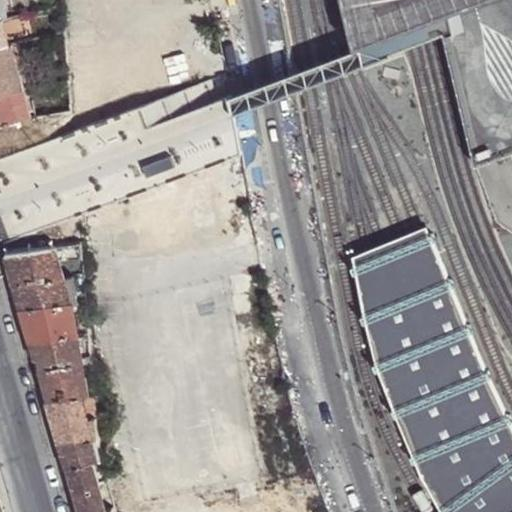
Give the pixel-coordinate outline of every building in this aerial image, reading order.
[(343,0),(357,59),(408,42),(414,40),(432,34),(441,31),(451,28),(445,5),(460,0),(343,0)] [(445,5),(451,28),(441,31),(474,159),(511,144),(511,0),(460,0),(445,5)] [(0,45),(9,43),(4,19),(0,19),(0,45)] [(0,49),(12,91),(19,89),(20,89),(9,43),(0,45),(0,49)] [(0,92),(12,91),(0,49),(0,92)] [(12,91),(19,119),(27,117),(19,89),(12,91)] [(0,122),(19,119),(12,91),(0,92),(0,122)] [(156,203),(215,196),(208,135),(148,142),(156,203)] [(511,511),(511,420),(484,359),(435,235),(424,239),(405,248),(386,256),(370,263),(361,267),(382,370),(413,448),(442,511),(511,511)] [(11,273),(15,285),(64,276),(60,260),(83,257),(81,241),(6,253),(11,273)] [(19,298),(22,309),(70,301),(77,300),(74,286),(76,284),(74,276),(64,276),(15,285),(19,298)] [(27,328),(30,339),(78,333),(70,301),(22,309),(27,328)] [(35,357),(38,368),(82,362),(78,333),(30,339),(35,357)] [(44,388),(47,399),(81,395),(87,395),(83,373),(92,371),(91,361),(82,362),(38,368),(44,388)] [(276,387),(214,392),(220,454),(281,448),(276,387)] [(51,412),(60,444),(97,434),(96,414),(86,416),(81,395),(47,399),(51,412)] [(60,444),(66,466),(95,458),(99,458),(97,434),(60,444)] [(66,466),(79,511),(114,511),(113,507),(105,509),(96,475),(99,474),(95,458),(66,466)]
